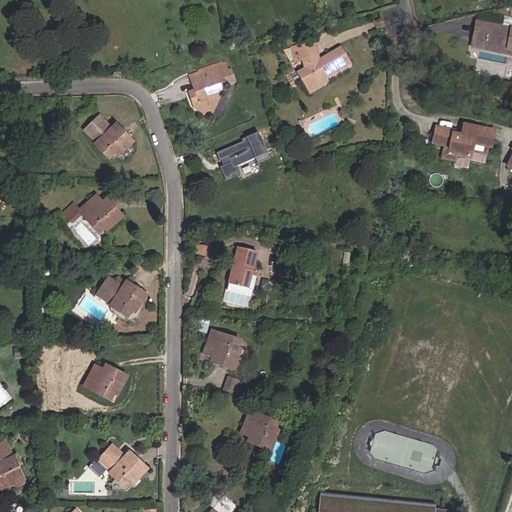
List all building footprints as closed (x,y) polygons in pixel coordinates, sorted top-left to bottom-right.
[(511,12),(499,11),(497,22),(474,18),(471,36),(511,42),(511,12)] [(511,47),(511,42),(471,36),(470,41),(511,47)] [(305,66),(302,68),(297,71),(309,94),(325,85),(325,75),(351,60),(341,43),(316,58),(313,59),(312,56),(304,58),(305,66)] [(299,55),(302,68),(305,66),(304,58),(312,56),(313,59),(316,58),(314,50),(299,55)] [(187,83),(202,79),(199,70),(184,74),(187,83)] [(196,113),(201,111),(207,109),(210,103),(209,96),(218,93),(222,86),(219,74),(202,79),(187,83),(191,101),(188,103),(190,108),(196,113)] [(93,146),(111,163),(134,140),(118,125),(112,132),(99,118),(84,135),(95,145),(93,146)] [(438,144),(449,146),(453,147),(457,153),(461,157),(463,157),(476,159),(479,143),(496,145),(500,129),(467,123),(466,134),(458,133),(459,129),(440,126),(438,144)] [(270,156),(258,130),(241,137),(242,139),(216,151),(219,158),(228,154),(231,161),(220,166),(226,179),(240,173),(236,165),(255,156),(258,161),(270,156)] [(83,222),(99,235),(119,212),(107,202),(103,206),(94,197),(81,210),(87,217),(83,222)] [(266,254),(248,248),(236,284),(259,292),(260,292),(266,275),(260,273),(266,254)] [(106,304),(126,318),(143,292),(130,283),(126,288),(108,277),(97,292),(108,300),(106,304)] [(259,292),(236,284),(234,289),(258,296),(259,292)] [(243,342),(229,335),(226,341),(214,335),(203,354),(216,361),(214,366),(229,373),(243,342)] [(106,367),(96,361),(83,382),(111,398),(126,372),(109,362),(106,367)] [(239,382),(232,380),(228,391),(235,393),(239,382)] [(279,421),(262,414),(260,419),(246,414),(240,431),(252,437),(249,443),(267,450),(279,421)] [(1,441),(0,441),(0,487),(25,474),(14,453),(9,455),(1,441)] [(127,488),(145,466),(133,456),(129,461),(113,447),(100,462),(98,461),(91,469),(102,479),(110,470),(113,473),(112,475),(127,488)] [(434,505),(322,490),(318,511),(446,511),(447,510),(434,509),(434,505)]
